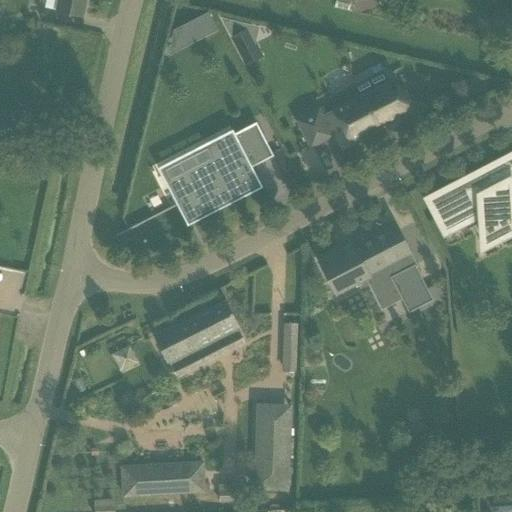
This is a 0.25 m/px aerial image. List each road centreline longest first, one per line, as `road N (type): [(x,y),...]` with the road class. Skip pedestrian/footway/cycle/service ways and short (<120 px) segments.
road 1 (unclassified): [(74,270),(128,284),(163,283),(511,111)]
road 2 (unclassified): [(74,270),(132,0)]
road 3 (unclassified): [(32,440),(74,270)]
